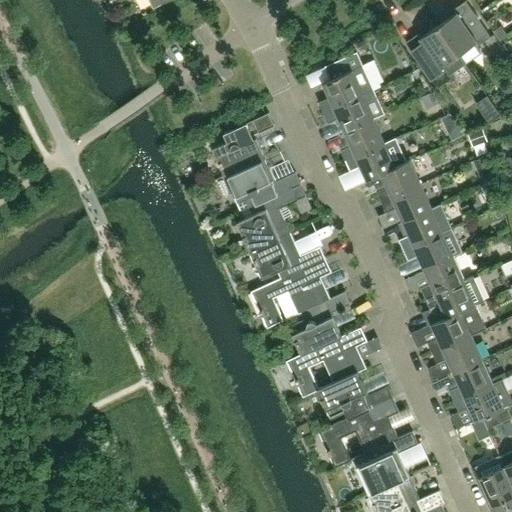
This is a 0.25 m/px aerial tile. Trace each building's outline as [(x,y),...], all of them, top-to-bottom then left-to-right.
[(491,36),(466,0),(454,9),(457,13),(439,25),(459,54),(476,42),(478,45),(491,36)] [(465,64),(459,54),(439,25),(421,37),(418,33),(406,42),(437,88),(452,77),(450,74),(465,64)] [(493,32),(499,41),(507,36),(500,27),(493,32)] [(356,43),(354,44),(354,45),(357,51),(359,56),(366,52),(361,41),(356,43)] [(324,112),(363,94),(374,89),(363,64),(359,56),(357,51),(325,66),(331,79),(323,82),(330,97),(319,102),(324,112)] [(374,89),(363,94),(324,112),(328,122),(339,117),(345,131),(374,118),(385,113),(374,89)] [(435,91),(422,97),(427,109),(440,103),(435,91)] [(475,104),(489,123),(501,115),(487,96),(475,104)] [(443,117),(453,140),(465,134),(454,111),(443,117)] [(266,157),(255,134),(275,125),(269,112),(224,133),(228,141),(213,147),(225,175),(266,157)] [(385,142),(374,118),(345,131),(351,145),(341,150),(345,160),(385,142)] [(486,143),(482,130),(469,135),(473,147),(486,143)] [(395,165),(406,160),(396,137),(385,142),(345,160),(350,170),(361,166),(367,180),(382,173),(395,166),(395,165)] [(276,180),(266,157),(225,175),(238,203),(253,196),(256,203),(256,204),(294,187),(301,184),(295,171),(276,180)] [(410,159),(406,160),(395,165),(395,166),(382,173),(388,186),(377,191),(381,202),(421,183),(410,159)] [(432,208),(421,183),(381,202),(386,212),(397,207),(403,221),(432,208)] [(256,203),(249,207),(252,215),(237,221),(250,249),(290,231),(280,208),(306,196),(301,184),(294,187),(256,204),(256,203)] [(440,203),(432,208),(403,221),(409,234),(399,239),(403,250),(451,228),(440,203)] [(453,256),(445,236),(453,232),(451,228),(403,250),(408,260),(419,255),(425,269),(453,256)] [(301,254),(290,231),(250,249),(262,277),(278,270),(281,277),(281,278),(326,258),(320,245),(301,254)] [(511,241),(510,233),(499,236),(500,241),(505,244),(511,241)] [(464,280),(453,256),(425,269),(431,282),(420,287),(425,298),(464,280)] [(251,291),(268,327),(284,319),(274,298),(288,291),(298,313),(301,312),(301,311),(331,298),(330,297),(321,276),(332,271),(326,258),(281,278),(281,277),(251,291)] [(447,317),(461,310),(461,311),(475,304),(484,300),(473,276),(464,280),(425,298),(430,308),(441,303),(447,316),(447,317)] [(342,335),(331,312),(351,303),(345,291),(330,297),(331,298),(301,311),(301,312),(304,319),(289,326),(301,353),(301,354),(342,335)] [(486,328),(475,304),(461,311),(461,310),(447,317),(447,316),(432,323),(438,337),(427,342),(432,352),(471,334),(486,328)] [(318,389),(317,389),(320,388),(310,366),(323,360),(333,382),(358,371),(366,367),(356,345),(367,340),(361,326),(342,335),(301,354),(301,353),(287,360),(303,396),(318,389)] [(482,359),(471,334),(432,352),(437,363),(448,358),(454,371),(482,359)] [(493,383),(482,359),(454,371),(460,385),(449,390),(454,400),(493,383)] [(368,394),(358,371),(333,382),(320,388),(317,389),(318,389),(330,417),(345,410),(348,417),(349,417),(393,397),(387,385),(368,394)] [(511,374),(502,379),(507,390),(511,387),(511,374)] [(502,379),(493,383),(454,400),(459,411),(469,406),(476,420),(497,410),(506,406),(511,403),(511,400),(507,390),(502,379)] [(398,437),(388,416),(399,411),(393,397),(349,417),(348,417),(319,430),(335,467),(352,459),(342,438),(355,431),(365,453),(368,452),(368,451),(398,438),(398,437)] [(506,406),(497,410),(502,422),(511,418),(506,406)] [(409,475),(399,452),(418,443),(412,431),(398,437),(398,438),(368,451),(368,452),(372,459),(356,466),(369,493),(409,475)] [(511,509),(511,481),(504,465),(500,455),(475,466),(493,505),(507,498),(511,509)] [(420,499),(409,475),(369,493),(377,511),(422,511),(441,504),(445,502),(439,490),(420,499)]
